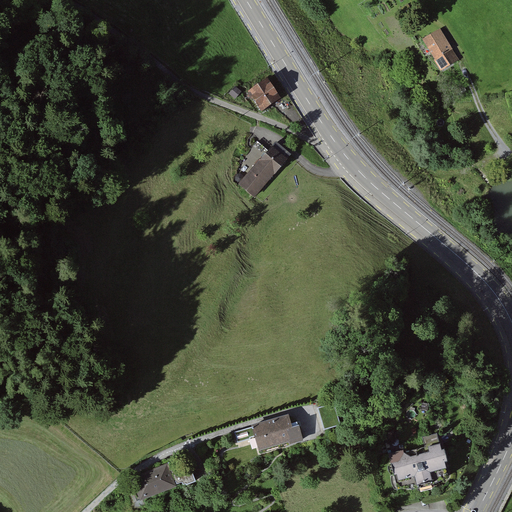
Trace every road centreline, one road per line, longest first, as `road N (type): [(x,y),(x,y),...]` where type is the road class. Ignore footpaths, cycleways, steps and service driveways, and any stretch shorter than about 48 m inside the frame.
road 1 (tertiary): [(246,0),(351,164),(484,280),(511,322)]
road 2 (residential): [(299,402),(165,450),(83,511)]
